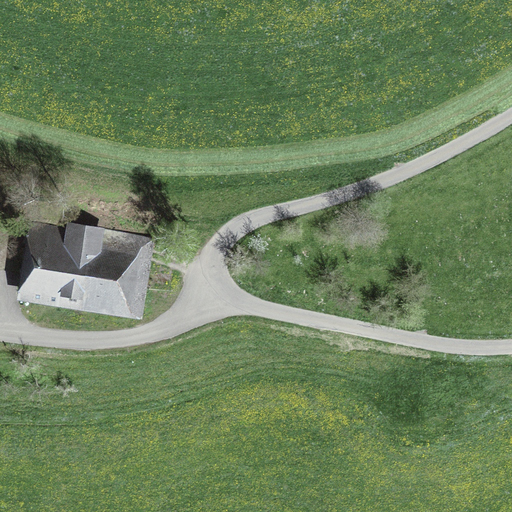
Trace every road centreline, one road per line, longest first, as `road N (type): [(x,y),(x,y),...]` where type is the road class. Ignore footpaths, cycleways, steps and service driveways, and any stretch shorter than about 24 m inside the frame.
road 1 (unclassified): [(217,288),(213,255),(244,224),(369,186),(511,115)]
road 2 (unclassified): [(511,346),(398,337),(264,309),(217,288)]
road 3 (unclassified): [(217,288),(189,317),(134,336),(0,334)]
